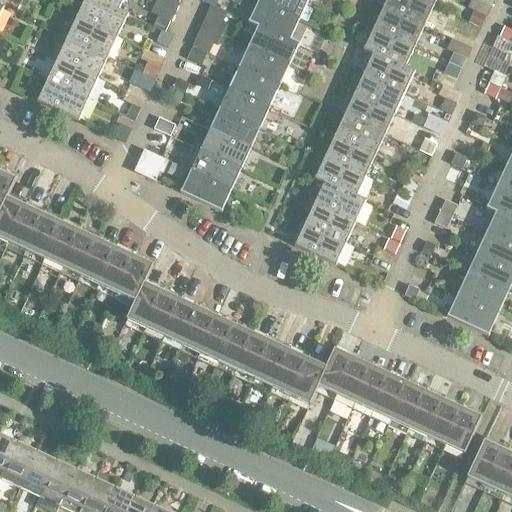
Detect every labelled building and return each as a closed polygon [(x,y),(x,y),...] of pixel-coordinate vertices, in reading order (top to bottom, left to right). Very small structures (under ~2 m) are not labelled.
[(88,0),(86,0),(87,0),(77,20),(116,38),(126,16),(117,12),(117,13),(88,0)] [(123,0),(86,0),(87,0),(86,0),(88,0),(117,13),(117,12),(123,0)] [(204,0),(203,3),(212,7),(217,10),(222,0),(204,0)] [(308,1),(305,0),(261,0),(260,4),(299,22),(308,1)] [(433,8),(416,0),(389,0),(385,10),(424,29),(433,8)] [(299,22),(260,4),(249,25),(258,30),(259,29),(289,43),(299,22)] [(226,14),(217,10),(212,7),(207,18),(221,25),(226,14)] [(424,29),(385,10),(375,31),(414,49),(424,29)] [(473,13),(468,24),(480,29),(485,18),(473,13)] [(152,30),(161,34),(163,35),(169,23),(157,18),(152,30)] [(116,38),(77,20),(68,41),(106,59),(116,38)] [(511,31),(504,28),(500,39),(511,44),(511,40),(511,31)] [(259,29),(258,30),(249,49),(289,68),(298,47),(289,43),(259,29)] [(414,49),(375,31),(365,53),(374,57),(404,70),(404,69),(414,49)] [(172,39),(163,35),(161,34),(155,45),(167,51),(172,39)] [(207,55),(212,44),(198,37),(193,48),(207,55)] [(106,59),(68,41),(58,62),(97,80),(106,59)] [(193,48),(187,60),(201,67),(207,55),(193,48)] [(289,68),(249,49),(240,70),(279,88),(289,68)] [(454,55),(449,65),(461,71),(466,61),(454,55)] [(374,57),(365,77),(403,95),(413,73),(404,69),(404,70),(374,57)] [(97,80),(58,62),(48,82),(87,100),(97,80)] [(153,81),(158,69),(159,69),(147,64),(142,75),(153,81)] [(449,65),(444,76),(456,81),(461,71),(449,65)] [(279,88),(240,70),(230,91),(269,109),(279,88)] [(504,91),(509,79),(497,73),(492,85),(501,90),(504,91)] [(142,75),(136,88),(147,94),(153,81),(142,75)] [(403,95),(365,77),(355,98),(393,116),(403,95)] [(179,78),(173,90),(176,91),(183,94),(189,83),(179,78)] [(87,100),(48,82),(39,104),(77,122),(87,100)] [(489,84),(484,96),(496,101),(501,90),(492,85),(489,84)] [(176,91),(171,102),(183,107),(188,96),(185,95),(183,94),(176,91)] [(269,109),(230,91),(220,112),(259,130),(269,109)] [(393,116),(355,98),(345,119),(384,137),(393,116)] [(445,100),(440,112),(450,116),(456,104),(445,100)] [(132,106),(127,118),(136,122),(141,110),(132,106)] [(259,130),(220,112),(210,132),(250,151),(259,130)] [(160,119),(155,131),(170,138),(176,126),(160,119)] [(384,137),(345,119),(336,140),(374,158),(384,137)] [(120,125),(114,139),(126,144),(132,130),(120,125)] [(250,151),(210,132),(201,153),(240,172),(250,151)] [(374,158),(336,140),(326,161),(364,178),(374,158)] [(429,158),(434,146),(422,140),(417,152),(429,158)] [(484,143),(479,152),(487,155),(491,146),(484,143)] [(167,161),(146,152),(136,173),(157,183),(167,161)] [(240,172),(201,153),(191,174),(230,192),(240,172)] [(456,155),(451,166),(462,171),(467,160),(456,155)] [(364,178),(326,161),(317,181),(326,185),(326,184),(355,198),(355,197),(364,178)] [(172,165),(168,175),(182,182),(187,172),(172,165)] [(463,173),(453,168),(448,180),(457,184),(463,173)] [(511,170),(508,169),(498,189),(511,195),(511,170)] [(16,182),(0,174),(0,214),(7,200),(16,182)] [(230,192),(191,174),(181,195),(221,213),(230,192)] [(418,188),(417,188),(406,183),(401,195),(412,200),(413,201),(418,188)] [(326,184),(326,185),(316,206),(354,224),(365,202),(355,197),(355,198),(326,184)] [(511,195),(498,189),(488,211),(497,215),(498,214),(511,221),(511,195)] [(398,194),(393,205),(407,212),(413,201),(412,200),(401,195),(398,194)] [(0,241),(8,245),(25,209),(7,200),(0,214),(0,241)] [(446,202),(441,214),(453,219),(458,208),(446,202)] [(354,224),(316,206),(306,227),(345,245),(354,224)] [(26,254),(43,217),(25,209),(8,245),(26,254)] [(447,231),(453,219),(441,214),(435,226),(447,231)] [(511,221),(498,214),(497,215),(488,236),(511,247),(511,221)] [(45,262),(62,226),(43,217),(26,254),(45,262)] [(63,271),(80,234),(62,226),(45,262),(63,271)] [(345,245),(306,227),(296,248),(335,266),(345,245)] [(396,228),(391,240),(401,245),(407,233),(396,228)] [(81,279),(98,242),(80,234),(63,271),(81,279)] [(511,247),(488,236),(478,256),(511,272),(511,247)] [(389,241),(384,251),(395,256),(400,246),(389,241)] [(100,288),(117,251),(98,242),(81,279),(100,288)] [(427,243),(421,255),(430,259),(435,247),(427,243)] [(118,296),(135,259),(117,251),(100,288),(118,296)] [(421,256),(417,266),(425,270),(430,260),(421,256)] [(511,284),(511,272),(478,256),(468,277),(507,295),(511,284)] [(153,268),(135,259),(118,296),(135,304),(144,286),(153,268)] [(507,295),(468,277),(459,298),(497,316),(507,295)] [(145,331),(162,294),(144,286),(135,304),(127,323),(145,331)] [(410,287),(405,298),(415,302),(419,292),(410,287)] [(163,340),(180,302),(162,294),(145,331),(163,340)] [(497,316),(459,298),(449,319),(488,337),(497,316)] [(181,348),(198,311),(180,302),(163,340),(181,348)] [(200,357),(217,319),(198,311),(181,348),(200,357)] [(218,365),(235,328),(217,319),(200,357),(218,365)] [(236,374),(253,336),(235,328),(218,365),(236,374)] [(272,345),(253,336),(236,374),(255,382),(272,345)] [(273,390),(290,353),(272,345),(255,382),(273,390)] [(335,398),(353,361),(334,352),(326,370),(327,370),(318,390),(319,390),(335,398)] [(291,399),(308,362),(290,353),(273,390),(291,399)] [(354,406),(371,369),(353,361),(335,398),(354,406)] [(327,370),(326,370),(308,362),(291,399),(311,408),(319,390),(318,390),(327,370)] [(372,415),(389,378),(371,369),(354,406),(372,415)] [(390,423),(408,386),(389,378),(372,415),(390,423)] [(409,432),(426,395),(408,386),(390,423),(409,432)] [(427,440),(444,403),(426,395),(409,432),(427,440)] [(230,401),(225,412),(238,418),(243,407),(230,401)] [(445,449),(463,412),(444,403),(427,440),(445,449)] [(464,457),(481,420),(463,412),(445,449),(464,457)] [(0,483),(1,481),(17,446),(0,438),(0,483)] [(485,489),(502,452),(484,443),(467,481),(485,489)] [(21,490),(37,455),(17,446),(1,481),(21,490)] [(335,451),(330,462),(347,470),(352,460),(335,451)] [(503,497),(511,478),(511,456),(502,452),(485,489),(503,497)] [(40,499),(57,464),(37,455),(21,490),(40,499)] [(44,511),(58,511),(60,508),(76,473),(57,464),(40,499),(36,508),(44,511)] [(67,511),(81,511),(96,482),(76,473),(60,508),(67,511)] [(511,501),(511,478),(503,497),(511,501)] [(105,511),(115,492),(96,482),(81,511),(105,511)] [(130,511),(135,501),(115,492),(105,511),(130,511)] [(153,511),(155,510),(135,501),(130,511),(153,511)]
